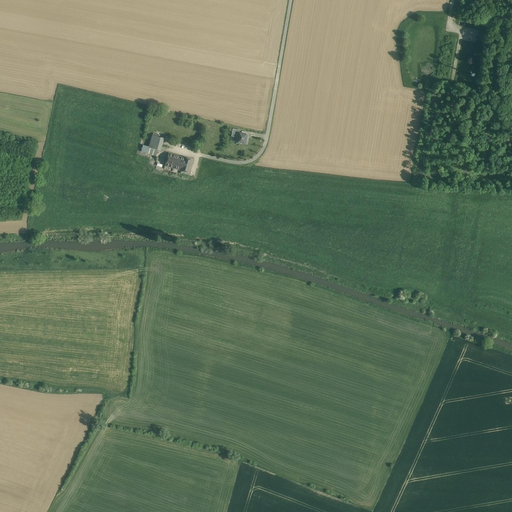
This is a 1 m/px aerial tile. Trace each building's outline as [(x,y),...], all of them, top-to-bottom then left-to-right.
[(240,130),(233,129),(231,137),(236,138),(237,133),(239,134),(240,130)] [(239,134),(237,133),(236,138),(235,142),(240,143),(241,144),(243,144),(247,144),(249,136),(239,134)] [(162,139),(153,136),(149,148),(158,150),(159,150),(162,139)] [(149,148),(143,146),(141,152),(156,156),(158,150),(149,148)] [(185,158),(169,154),(165,166),(181,171),(185,158)] [(193,160),(185,158),(181,171),(189,173),(193,160)]
